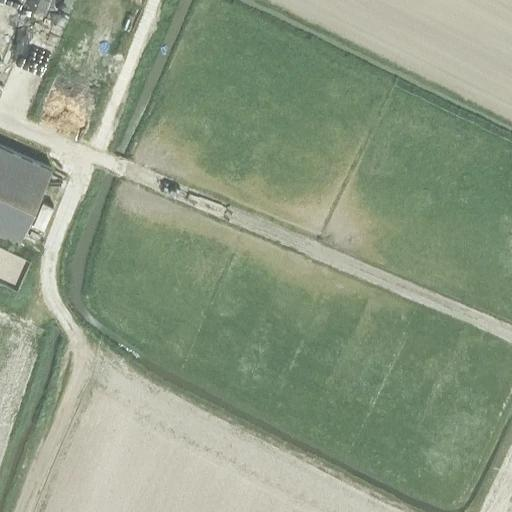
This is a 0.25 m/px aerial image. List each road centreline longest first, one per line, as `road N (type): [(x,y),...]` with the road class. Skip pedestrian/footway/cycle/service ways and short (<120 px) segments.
road 1 (track): [(86,157),(47,274),(49,295),(77,337)]
road 2 (track): [(86,157),(154,0)]
